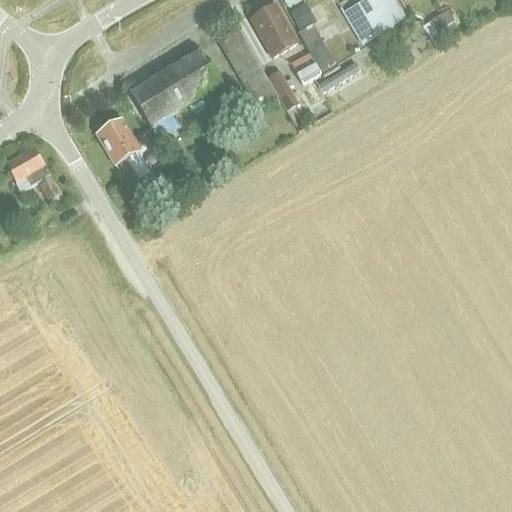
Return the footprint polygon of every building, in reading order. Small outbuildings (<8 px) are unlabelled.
[(301,0),(282,0),(288,9),(302,1),(301,0)] [(405,21),(392,0),(364,0),(365,1),(341,15),(361,47),(405,21)] [(305,5),(288,15),(299,33),(305,30),(312,26),(316,23),(305,5)] [(287,46),(294,42),(274,8),(251,21),(273,58),(288,49),(287,46)] [(447,13),(422,28),(436,52),(456,40),(448,27),(453,23),(447,13)] [(299,33),(298,34),(309,54),(321,75),(321,76),(335,68),(312,26),(305,30),(299,33)] [(277,100),(265,79),(237,31),(217,43),(257,111),(277,100)] [(149,128),(219,87),(199,54),(130,95),(149,128)] [(302,87),(321,75),(309,54),(290,65),(302,87)] [(345,69),(316,87),(321,95),(350,77),(358,73),(353,65),(345,69)] [(278,72),(265,79),(277,100),(285,115),(298,107),(291,94),(284,83),(278,72)] [(139,154),(121,122),(97,137),(127,189),(138,183),(126,162),(139,154)] [(61,196),(33,151),(6,167),(16,183),(28,176),(34,185),(37,183),(49,202),(61,196)]
